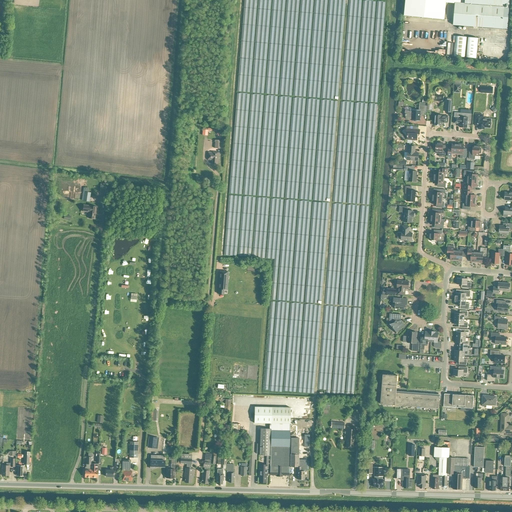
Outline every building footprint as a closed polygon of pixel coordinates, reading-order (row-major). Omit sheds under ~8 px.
[(444,20),(446,0),(406,0),(404,16),(444,20)] [(455,3),(453,25),(503,29),(507,29),(509,0),(465,0),(465,3),(455,3)] [(476,58),(478,38),(455,36),(453,56),(476,58)] [(412,112),(405,110),(405,112),(404,113),(405,115),(406,119),(411,119),(411,121),(414,121),(414,122),(416,122),(416,121),(419,121),(420,116),(424,116),(425,106),(419,105),(418,110),(412,110),(412,112)] [(454,113),(454,123),(460,124),(459,127),(467,128),(467,123),(470,123),(471,114),(454,113)] [(482,115),(475,114),(474,125),(478,126),(478,129),(484,129),(484,128),(490,128),(490,125),(491,125),(491,124),(491,123),(491,122),(491,119),(482,118),(482,115)] [(448,123),(448,116),(442,116),(442,115),(435,115),(434,125),(441,126),(442,123),(448,123)] [(407,127),(407,129),(406,129),(405,133),(408,134),(407,140),(417,140),(417,134),(420,134),(420,130),(418,130),(418,127),(412,126),(412,129),(410,129),(411,127),(407,127)] [(436,145),(434,145),(434,150),(435,150),(435,153),(439,153),(439,156),(445,157),(446,149),(443,149),(442,148),(443,143),(436,142),(436,145)] [(448,148),(447,157),(447,158),(448,158),(448,159),(451,160),(451,157),(451,154),(457,154),(458,144),(452,144),(452,148),(448,148)] [(463,144),(458,144),(457,154),(460,155),(460,158),(463,159),(463,157),(466,157),(467,149),(463,149),(463,144)] [(475,159),(475,156),(479,156),(479,153),(481,154),(481,149),(479,148),(480,146),(473,145),(472,151),(469,151),(468,159),(475,159)] [(415,153),(415,147),(408,146),(408,152),(407,152),(407,160),(418,161),(418,153),(415,153)] [(216,163),(219,163),(220,153),(211,152),(208,152),(208,160),(212,160),(212,164),(216,164),(216,163)] [(411,167),(404,166),(404,171),(409,171),(408,182),(416,182),(417,172),(411,171),(411,167)] [(433,178),(444,178),(444,173),(446,173),(447,169),(438,169),(438,172),(434,172),(433,178)] [(467,180),(477,181),(477,175),(473,175),(473,171),(464,170),(464,176),(467,177),(467,180)] [(444,178),(433,178),(433,183),(437,184),(437,187),(445,188),(446,182),(443,182),(444,178)] [(472,190),(472,186),(477,187),(477,181),(467,180),(466,183),(463,183),(463,189),(472,190)] [(411,187),(405,186),(405,194),(407,194),(407,197),(406,197),(406,201),(415,202),(416,191),(411,191),(411,187)] [(432,198),(442,199),(443,193),(445,193),(445,190),(437,189),(437,193),(432,192),(432,198)] [(465,200),(475,201),(476,195),(472,195),(472,192),(463,191),(463,195),(466,195),(465,200)] [(442,199),(432,198),(431,204),(436,204),(435,208),(444,208),(444,202),(442,202),(442,199)] [(475,201),(465,200),(465,204),(463,204),(462,209),(471,210),(471,207),(475,207),(475,201)] [(504,211),(503,217),(507,217),(507,215),(511,215),(511,204),(511,208),(505,207),(505,211),(504,211)] [(97,207),(92,206),(83,205),(82,212),(89,213),(88,218),(95,219),(96,211),(97,207)] [(408,207),(399,206),(399,213),(404,213),(404,217),(403,217),(403,221),(404,221),(403,222),(411,223),(412,217),(414,217),(414,212),(412,212),(412,211),(408,211),(408,207)] [(431,213),(430,218),(441,219),(441,214),(443,214),(444,210),(435,210),(435,213),(431,213)] [(441,219),(430,218),(430,224),(434,225),(434,228),(443,229),(444,223),(440,223),(441,219)] [(478,219),(473,219),(473,221),(471,221),(470,227),(468,227),(468,230),(476,231),(476,228),(480,228),(481,221),(478,221),(478,219)] [(506,226),(499,226),(499,233),(509,234),(509,229),(511,229),(511,223),(507,223),(506,226)] [(401,232),(401,233),(398,233),(398,239),(401,240),(412,241),(412,233),(409,233),(409,227),(402,226),(402,232),(401,232)] [(434,233),(429,233),(429,240),(431,240),(431,242),(436,242),(436,240),(439,241),(440,234),(442,234),(442,231),(434,230),(434,233)] [(448,245),(448,247),(447,254),(450,254),(450,260),(456,261),(457,250),(454,250),(454,246),(448,245)] [(506,257),(506,265),(511,264),(511,254),(510,254),(511,246),(504,246),(503,249),(503,256),(506,257)] [(460,251),(457,250),(456,261),(462,261),(462,257),(465,257),(466,248),(460,247),(460,251)] [(476,262),(477,252),(474,252),(474,248),(468,248),(467,257),(471,257),(470,262),(476,262)] [(477,252),(476,262),(482,263),(482,258),(486,258),(487,248),(480,248),(480,252),(477,252)] [(492,253),(491,264),(498,264),(499,256),(503,256),(503,249),(498,249),(498,253),(492,253)] [(229,272),(222,272),(220,272),(220,276),(221,276),(221,279),(219,279),(218,291),(219,291),(219,294),(224,294),(224,290),(227,290),(229,272)] [(457,278),(457,285),(462,285),(461,288),(471,289),(471,283),(467,282),(467,279),(464,279),(464,278),(461,278),(461,279),(457,278)] [(409,282),(398,281),(397,288),(398,288),(398,294),(405,295),(405,289),(408,289),(409,282)] [(509,291),(510,284),(498,283),(498,288),(493,287),(493,293),(498,294),(499,290),(509,291)] [(456,299),(466,300),(466,297),(470,297),(470,291),(461,290),(461,293),(456,293),(456,299)] [(407,299),(394,298),(393,303),(395,303),(395,309),(405,310),(405,307),(406,307),(407,299)] [(466,300),(456,299),(455,305),(460,305),(460,309),(469,310),(469,304),(465,303),(466,300)] [(508,312),(508,305),(505,305),(506,301),(496,300),(496,304),(498,305),(497,311),(508,312)] [(454,313),(454,319),(464,319),(464,316),(467,317),(468,311),(460,311),(460,314),(454,313)] [(390,314),(389,325),(388,325),(389,325),(396,333),(405,325),(401,321),(401,315),(390,314)] [(507,330),(508,320),(501,319),(501,317),(494,316),(494,320),(498,321),(498,328),(502,329),(507,330)] [(464,319),(454,319),(454,324),(459,325),(459,328),(467,328),(468,323),(464,323),(464,319)] [(456,337),(466,338),(466,333),(469,333),(469,330),(461,329),(461,332),(456,332),(456,337)] [(421,337),(420,346),(420,349),(424,350),(425,346),(428,346),(428,342),(431,342),(432,332),(428,331),(428,332),(425,332),(425,338),(421,337)] [(403,336),(403,342),(407,343),(413,343),(412,351),(419,352),(420,339),(416,338),(416,337),(416,332),(409,332),(408,337),(403,336)] [(435,332),(432,332),(431,342),(434,343),(434,347),(435,348),(441,349),(442,342),(437,342),(438,333),(435,333),(435,332)] [(506,345),(506,338),(500,337),(500,334),(491,333),(491,339),(495,339),(495,344),(506,345)] [(468,342),(465,341),(466,338),(456,337),(455,343),(457,343),(457,347),(468,348),(468,342)] [(467,354),(468,348),(457,347),(457,350),(455,350),(454,356),(464,357),(465,354),(467,354)] [(495,358),(494,363),(504,364),(505,356),(498,355),(498,351),(490,350),(490,357),(495,358)] [(464,357),(454,356),(454,361),(459,362),(459,365),(466,365),(467,360),(464,360),(464,357)] [(487,375),(487,381),(494,381),(494,377),(503,378),(504,371),(501,371),(502,367),(490,366),(490,371),(494,371),(493,375),(487,375)] [(459,370),(453,370),(453,376),(456,376),(456,377),(460,377),(460,376),(463,376),(463,373),(467,373),(468,368),(459,367),(459,370)] [(393,375),(387,374),(387,375),(383,374),(380,404),(399,406),(400,406),(402,406),(406,406),(406,407),(409,407),(413,407),(416,408),(416,407),(420,407),(420,408),(424,408),(428,408),(430,409),(430,408),(435,409),(438,409),(439,396),(396,393),(398,376),(393,375)] [(474,396),(444,394),(444,407),(473,409),(474,396)] [(486,407),(486,405),(496,406),(496,397),(487,396),(483,395),(482,407),(486,407)] [(225,399),(225,406),(220,405),(220,408),(224,408),(224,412),(230,412),(231,406),(230,406),(231,400),(225,399)] [(290,407),(254,407),(254,423),(270,423),(270,429),(260,429),(259,456),(266,456),(266,465),(258,465),(258,476),(259,476),(259,483),(266,484),(267,477),(268,477),(268,469),(270,469),(270,475),(276,475),(276,477),(282,477),(283,476),(289,476),(290,407)] [(157,426),(158,410),(150,409),(149,425),(157,426)] [(501,413),(500,433),(511,433),(511,425),(509,426),(509,414),(501,413)] [(354,442),(356,443),(357,427),(345,426),(345,428),(344,442),(346,442),(345,447),(354,448),(354,442)] [(147,448),(157,449),(159,438),(149,437),(147,448)] [(290,454),(290,467),(297,467),(297,474),(298,474),(297,479),(304,479),(304,471),(306,472),(306,460),(299,460),(299,450),(299,438),(291,438),(290,450),(290,454)] [(129,454),(138,454),(138,442),(130,442),(129,454)] [(439,466),(439,475),(433,475),(433,478),(432,489),(439,489),(439,486),(442,486),(443,488),(444,489),(446,488),(447,486),(447,476),(448,476),(448,474),(449,458),(450,442),(444,442),(444,444),(448,444),(448,448),(434,447),(434,457),(435,457),(435,459),(438,462),(440,462),(439,466)] [(474,467),(484,467),(484,447),(475,447),(474,467)] [(181,454),(181,458),(180,460),(180,463),(187,464),(186,468),(185,468),(185,475),(185,483),(192,483),(192,478),(193,478),(194,469),(191,469),(191,464),(192,454),(181,454)] [(217,464),(223,465),(223,469),(226,470),(226,465),(227,465),(227,455),(218,454),(217,464)] [(150,467),(165,467),(165,460),(165,456),(151,455),(150,460),(150,467)] [(204,461),(203,467),(205,467),(204,470),(203,470),(202,478),(203,478),(202,483),(208,484),(209,471),(209,468),(210,468),(210,464),(215,464),(216,456),(206,455),(206,457),(205,457),(205,461),(204,461)] [(501,482),(501,490),(502,490),(502,491),(508,491),(509,491),(509,486),(511,486),(511,476),(511,458),(505,457),(504,466),(506,466),(506,476),(506,478),(501,477),(501,482)] [(469,459),(449,458),(448,474),(454,474),(453,489),(462,490),(462,479),(470,479),(470,467),(468,466),(469,459)] [(6,463),(6,466),(2,465),(2,475),(9,476),(9,467),(15,467),(15,459),(11,459),(11,463),(6,463)] [(485,472),(493,473),(494,461),(486,460),(485,472)] [(166,469),(166,473),(167,473),(166,478),(174,478),(174,469),(175,469),(175,465),(175,464),(171,464),(171,469),(166,469)] [(24,466),(16,465),(16,468),(17,468),(17,476),(24,476),(24,466)] [(122,467),(122,480),(132,481),(132,472),(130,471),(130,467),(122,467)] [(375,476),(375,479),(374,479),(373,487),(383,487),(384,480),(383,480),(383,477),(383,468),(375,467),(374,476),(375,476)] [(393,468),(393,478),(397,478),(401,478),(401,472),(401,470),(401,469),(393,468)] [(401,472),(401,478),(403,478),(402,486),(404,486),(404,488),(408,488),(408,487),(412,487),(412,479),(410,479),(410,472),(401,472)] [(478,477),(475,477),(474,488),(482,488),(482,478),(483,478),(483,474),(478,474),(478,477)] [(420,488),(425,488),(425,487),(426,487),(426,475),(418,475),(418,485),(420,485),(420,488)] [(492,480),(489,480),(489,486),(490,486),(489,490),(496,490),(496,485),(497,485),(497,480),(497,476),(492,476),(492,480)]
